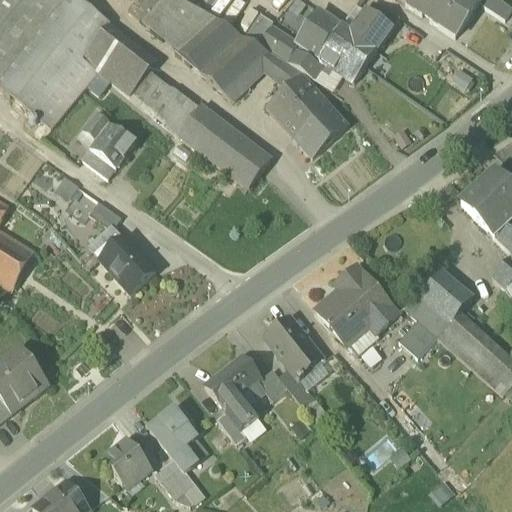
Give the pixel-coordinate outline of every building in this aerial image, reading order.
[(110,29),(72,0),(69,0),(58,14),(0,87),(0,95),(51,135),(98,78),(81,64),(95,47),(107,32),(110,29)] [(0,0),(0,87),(58,14),(40,0),(0,0)] [(40,0),(58,14),(69,0),(40,0)] [(142,0),(130,17),(142,28),(165,0),(142,0)] [(165,0),(142,28),(174,55),(210,23),(173,0),(165,0)] [(405,8),(405,9),(411,0),(391,0),(405,9),(405,8)] [(471,0),(411,0),(405,9),(454,42),(477,7),(479,5),(471,0)] [(477,7),(506,25),(511,16),(511,12),(496,0),(471,0),(479,5),(477,7)] [(366,14),(391,32),(398,22),(373,4),(366,14)] [(355,9),(340,30),(350,37),(365,16),(355,9)] [(340,30),(328,47),(364,71),(376,55),(375,55),(391,32),(366,14),(365,16),(350,37),(340,30)] [(296,51),(316,64),(328,47),(340,30),(318,15),(296,48),(296,49),(295,50),(296,50),(296,51)] [(237,86),(255,69),(268,58),(210,23),(174,55),(173,55),(223,99),(237,86)] [(247,38),(258,47),(269,31),(258,23),(247,38)] [(258,47),(286,65),(296,51),(296,50),(295,50),(269,31),(258,47)] [(95,47),(110,57),(121,43),(107,32),(95,47)] [(98,78),(129,102),(149,77),(155,70),(121,43),(110,57),(95,47),(81,64),(98,78)] [(353,86),(364,71),(328,47),(316,64),(352,88),(353,86)] [(287,68),(312,83),(320,70),(296,55),(287,68)] [(303,78),(268,58),(255,69),(278,83),(276,87),(286,94),(301,81),(301,82),(303,78)] [(237,86),(247,93),(262,78),(276,87),(278,83),(255,69),(237,86)] [(312,83),(335,97),(343,84),(320,70),(312,83)] [(473,82),(459,73),(451,84),(465,94),(473,82)] [(129,102),(149,118),(171,94),(149,77),(129,102)] [(266,112),(294,144),(329,112),(301,82),(301,81),(286,94),(266,112)] [(247,93),(237,86),(223,99),(232,107),(247,93)] [(178,139),(197,114),(171,94),(149,118),(178,139)] [(178,139),(249,193),(270,166),(199,111),(197,114),(178,139)] [(346,131),(329,112),(294,144),(312,163),(346,131)] [(82,137),(95,147),(109,129),(109,130),(110,129),(97,118),(82,137)] [(135,149),(109,130),(109,129),(95,147),(89,155),(115,175),(135,149)] [(81,165),(107,185),(115,175),(89,155),(81,165)] [(477,191),(510,225),(505,230),(505,231),(511,237),(511,194),(493,176),(477,191)] [(460,207),(494,241),(505,231),(505,230),(510,225),(477,191),(460,207)] [(88,220),(111,236),(120,223),(97,207),(88,220)] [(511,237),(505,231),(494,241),(511,259),(511,260),(511,237)] [(0,286),(11,293),(33,257),(0,237),(0,286)] [(99,264),(129,299),(154,277),(124,243),(99,264)] [(491,282),(505,294),(511,285),(511,260),(511,259),(491,282)] [(436,343),(438,344),(461,319),(475,303),(440,272),(403,314),(416,325),(436,343)] [(318,315),(349,349),(371,331),(377,337),(397,319),(357,273),(340,288),(343,292),(318,315)] [(511,364),(461,319),(438,344),(489,390),(511,364)] [(289,374),(298,385),(299,385),(322,366),(288,323),(264,342),(289,374)] [(398,347),(417,364),(436,343),(416,325),(398,347)] [(0,403),(10,416),(31,399),(32,401),(47,389),(20,354),(5,366),(7,369),(0,374),(0,403)] [(234,368),(217,382),(235,406),(240,401),(248,395),(254,403),(264,396),(258,388),(261,385),(243,363),(235,369),(234,368)] [(511,389),(511,364),(489,390),(502,401),(511,389)] [(289,374),(278,383),(288,395),(303,414),(315,405),(299,385),(298,385),(289,374)] [(272,407),(288,395),(278,383),(272,375),(261,385),(258,388),(264,396),(272,407)] [(247,409),(240,401),(235,406),(217,382),(216,381),(203,391),(205,392),(225,418),(240,437),(241,436),(258,423),(247,409)] [(240,401),(247,409),(254,403),(248,395),(240,401)] [(0,423),(10,416),(0,403),(0,423)] [(175,465),(184,477),(196,467),(183,452),(196,444),(174,416),(150,434),(175,465)] [(216,425),(236,451),(246,443),(241,436),(240,437),(225,418),(216,425)] [(103,466),(122,490),(125,489),(135,481),(138,485),(151,474),(128,446),(103,466)] [(175,465),(165,473),(183,497),(193,489),(184,477),(175,465)] [(174,504),(183,497),(165,473),(155,481),(174,504)] [(135,481),(125,489),(128,492),(138,485),(135,481)] [(33,511),(32,511),(87,511),(67,485),(33,511)] [(205,503),(193,489),(183,497),(193,509),(195,511),(205,503)] [(183,497),(174,504),(176,507),(190,511),(193,509),(183,497)]
